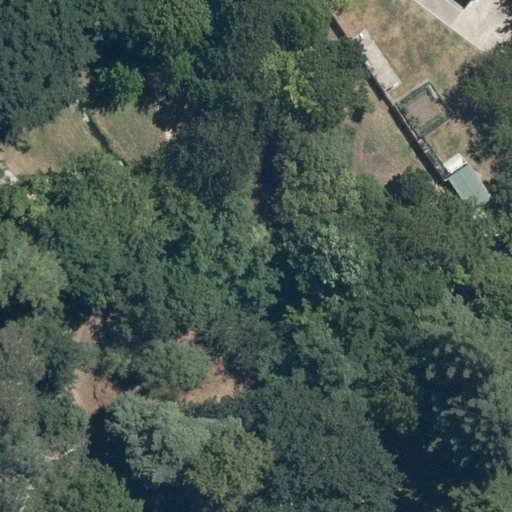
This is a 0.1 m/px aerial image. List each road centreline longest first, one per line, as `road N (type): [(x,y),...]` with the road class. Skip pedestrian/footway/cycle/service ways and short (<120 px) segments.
road 1 (track): [(147,0),(260,219),(452,435),(468,511)]
road 2 (track): [(56,511),(44,317),(0,221)]
road 3 (track): [(169,511),(148,454),(88,344),(44,317)]
